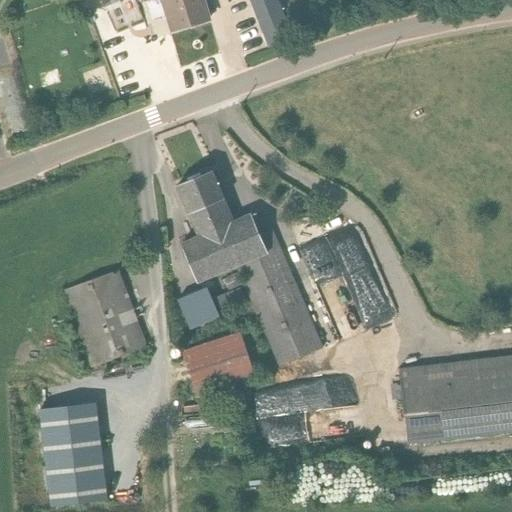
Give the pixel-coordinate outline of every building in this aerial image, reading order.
[(151,20),(168,16),(173,31),(209,19),(203,0),(144,0),(145,3),(151,20)] [(249,0),(258,21),(268,48),(292,39),(282,12),(277,0),(249,0)] [(323,347),(272,229),(259,234),(250,214),(236,219),(215,169),(174,186),(197,237),(180,243),(199,283),(236,268),(279,366),(323,347)] [(357,264),(375,253),(357,227),(340,238),(357,264)] [(147,345),(120,271),(65,292),(91,366),(147,345)] [(207,286),(177,298),(190,331),(220,318),(207,286)] [(242,332),(183,350),(197,393),(255,375),(242,332)] [(511,357),(401,370),(409,443),(511,431),(511,357)] [(262,411),(267,448),(323,441),(319,406),(337,403),(335,383),(286,388),(289,408),(262,411)] [(106,494),(96,402),(39,409),(49,501),(106,494)]
